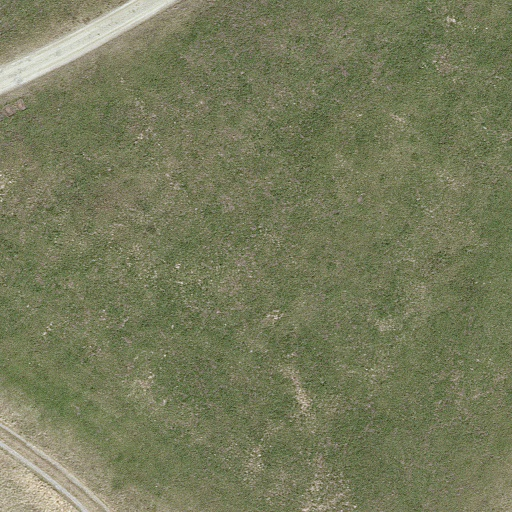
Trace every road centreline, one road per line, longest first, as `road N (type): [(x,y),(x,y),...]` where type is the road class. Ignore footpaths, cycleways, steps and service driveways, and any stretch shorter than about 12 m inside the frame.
road 1 (track): [(0,81),(154,0)]
road 2 (track): [(96,511),(0,435)]
